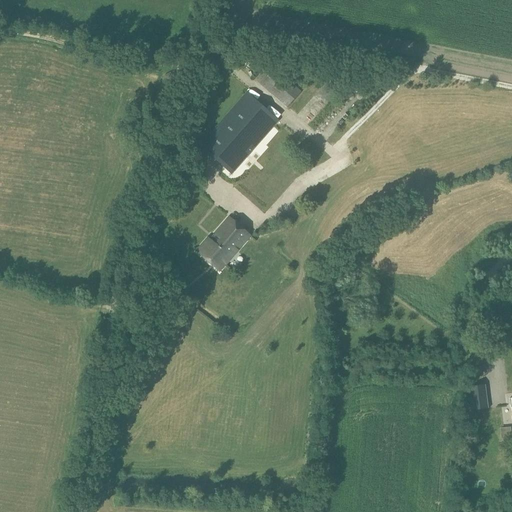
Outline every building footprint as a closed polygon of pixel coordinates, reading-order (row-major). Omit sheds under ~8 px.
[(165,75),(157,98),(159,103),(160,104),(166,105),(167,105),(173,103),(181,81),(178,74),(171,72),(166,75),(165,75)] [(247,92),(199,146),(232,175),(280,121),(247,92)] [(260,216),(290,182),(260,154),(229,188),(260,216)] [(250,236),(229,217),(215,234),(216,236),(212,240),(209,238),(197,252),(220,271),(250,236)] [(511,377),(511,353),(497,353),(496,376),(511,377)] [(487,400),(470,402),(471,411),(488,409),(487,400)]
